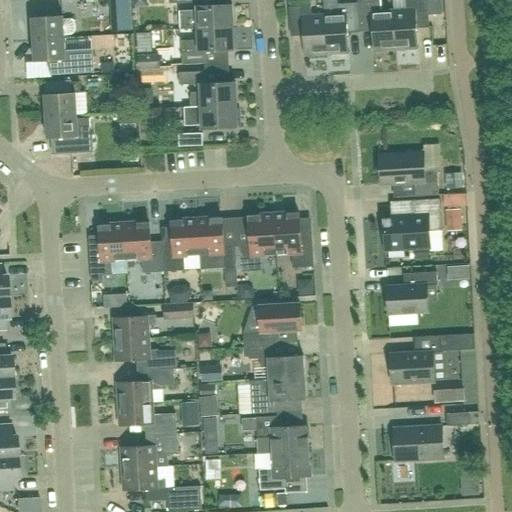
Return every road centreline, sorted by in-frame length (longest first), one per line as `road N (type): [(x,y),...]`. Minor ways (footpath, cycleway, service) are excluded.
road 1 (residential): [(278,174),(318,173),(336,206),(354,511)]
road 2 (residential): [(65,511),(46,187)]
road 3 (residential): [(46,187),(278,174)]
road 4 (residential): [(272,91),(416,81)]
